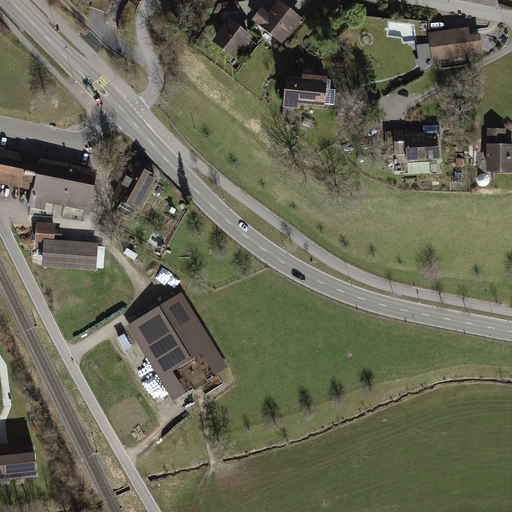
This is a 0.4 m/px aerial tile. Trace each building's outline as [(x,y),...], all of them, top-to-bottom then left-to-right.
[(93,0),(90,7),(106,13),(111,0),(93,0)] [(301,18),(279,1),(269,15),(262,9),(253,19),(282,42),(301,18)] [(237,2),(223,4),(224,12),(238,10),(237,2)] [(251,37),(229,20),(213,41),(235,58),(251,37)] [(467,29),(429,35),(433,60),(482,53),(479,34),(468,36),(467,29)] [(426,43),(416,44),(419,68),(429,66),(426,43)] [(304,80),(287,79),(285,106),(298,107),(299,104),(324,106),(327,78),(304,76),(304,80)] [(503,130),(490,130),(489,171),(511,171),(511,144),(502,144),(503,130)] [(406,131),(395,131),(396,154),(408,154),(408,159),(438,158),(437,137),(424,137),(424,133),(407,134),(406,131)] [(94,173),(0,154),(0,177),(36,184),(34,193),(88,204),(94,173)] [(159,175),(134,160),(114,195),(121,200),(118,206),(126,211),(130,204),(139,210),(159,175)] [(55,223),(37,223),(33,239),(43,241),(42,265),(96,268),(93,246),(55,242),(55,223)] [(225,364),(181,295),(130,328),(174,396),(225,364)] [(0,481),(36,478),(33,451),(3,454),(0,454),(0,481)]
